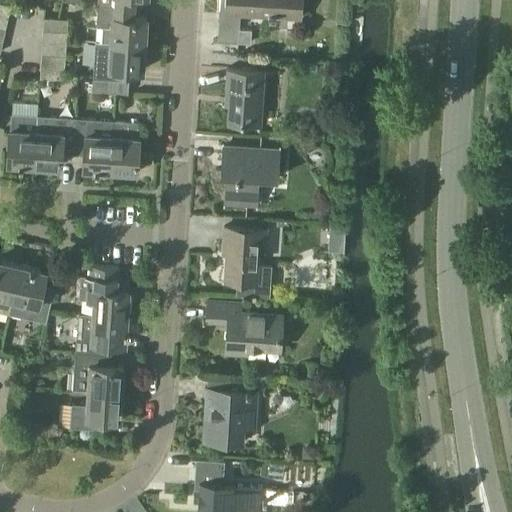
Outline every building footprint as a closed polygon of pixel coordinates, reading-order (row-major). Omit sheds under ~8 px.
[(219,0),(219,15),(221,15),(221,10),(241,12),(270,13),(270,14),(277,15),(277,14),(296,15),(296,19),(297,20),(298,0),(219,0)] [(11,6),(0,3),(0,15),(8,17),(11,6)] [(98,3),(96,40),(145,44),(146,17),(133,16),(134,5),(98,3)] [(8,17),(0,15),(0,27),(6,29),(8,17)] [(58,18),(43,17),(43,30),(67,31),(67,19),(58,18)] [(218,39),(251,41),(252,29),(240,29),(219,27),(218,39)] [(42,42),(66,43),(67,31),(43,30),(42,42)] [(143,70),(145,44),(96,40),(95,55),(94,77),(122,79),(123,69),(143,70)] [(41,54),(65,55),(66,43),(42,42),(41,54)] [(65,55),(41,54),(41,66),(64,67),(65,55)] [(40,76),(40,78),(64,79),(64,67),(41,66),(40,76)] [(260,123),(262,94),(257,94),(259,70),(264,71),(264,69),(228,67),(226,97),(230,98),(229,121),(260,123)] [(122,80),(122,79),(94,77),(93,79),(93,90),(117,91),(121,92),(122,80)] [(8,161),(34,163),(38,114),(11,112),(8,161)] [(52,115),(38,114),(34,163),(61,165),(62,144),(74,145),(76,117),(52,115)] [(112,168),(115,121),(99,120),(99,118),(76,117),(74,145),(85,146),(84,167),(112,168)] [(128,120),(128,122),(115,121),(112,168),(137,170),(140,121),(128,120)] [(223,145),(221,169),(216,169),(216,170),(226,170),(224,202),(257,205),(259,176),(278,177),(280,150),(259,148),(259,150),(248,149),(248,147),(223,145)] [(229,227),(224,226),(224,227),(229,228),(228,243),(223,243),(222,253),(228,254),(226,280),(238,281),(237,294),(270,296),(272,265),(257,264),(259,242),(265,242),(266,229),(258,229),(229,227)] [(0,308),(9,310),(20,264),(0,259),(0,308)] [(25,314),(25,316),(48,321),(50,310),(54,293),(43,290),(47,270),(20,264),(9,310),(25,314)] [(81,273),(80,296),(95,297),(95,313),(128,315),(130,288),(118,287),(119,275),(119,266),(93,264),(92,265),(92,274),(81,273)] [(238,312),(239,304),(209,301),(207,321),(208,322),(209,320),(229,322),(228,353),(248,354),(248,346),(267,347),(267,349),(281,351),(283,337),(280,337),(281,315),(238,312)] [(95,313),(94,328),(78,327),(76,350),(105,351),(106,339),(126,341),(128,315),(95,313)] [(112,364),(113,352),(105,351),(76,350),(75,373),(74,387),(90,388),(123,390),(125,365),(112,364)] [(217,375),(216,389),(207,388),(203,440),(243,443),(244,426),(255,427),(257,392),(246,391),(247,377),(217,375)] [(89,403),(73,402),(72,426),(100,427),(101,416),(121,417),(123,390),(90,388),(89,403)] [(192,458),(192,460),(196,460),(194,489),(204,490),(202,511),(222,511),(223,507),(263,509),(263,500),(281,501),(281,490),(234,488),(234,483),(223,483),(225,461),(192,458)]
